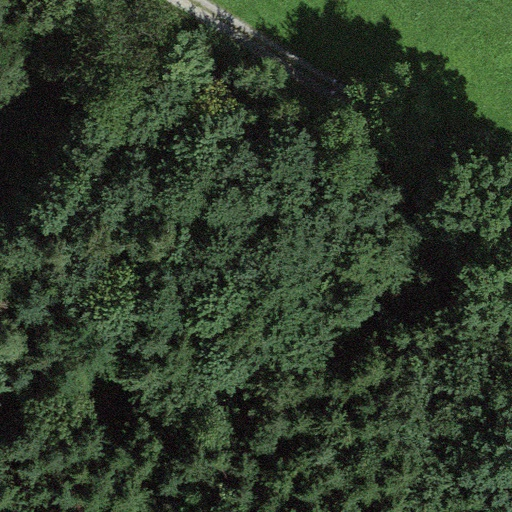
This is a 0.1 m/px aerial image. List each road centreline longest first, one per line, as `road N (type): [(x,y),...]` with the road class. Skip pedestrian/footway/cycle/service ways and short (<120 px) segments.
road 1 (track): [(511,271),(0,454)]
road 2 (track): [(511,201),(181,0)]
